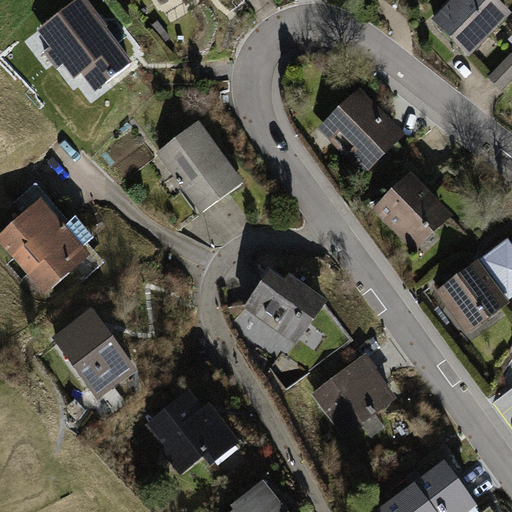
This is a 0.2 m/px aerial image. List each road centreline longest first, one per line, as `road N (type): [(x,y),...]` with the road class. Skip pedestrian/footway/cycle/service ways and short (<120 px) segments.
road 1 (residential): [(511,464),(260,124),(250,68)]
road 2 (residential): [(315,19),(358,27),(511,152)]
